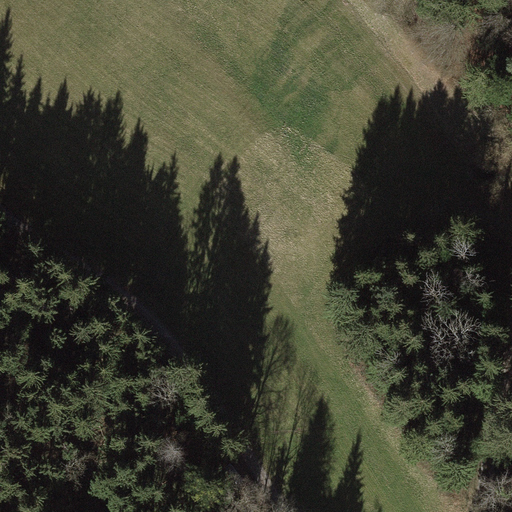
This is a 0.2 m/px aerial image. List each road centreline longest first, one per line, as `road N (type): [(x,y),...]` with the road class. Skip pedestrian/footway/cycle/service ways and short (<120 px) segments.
road 1 (track): [(0,213),(149,313),(281,511)]
road 2 (track): [(481,511),(511,355)]
